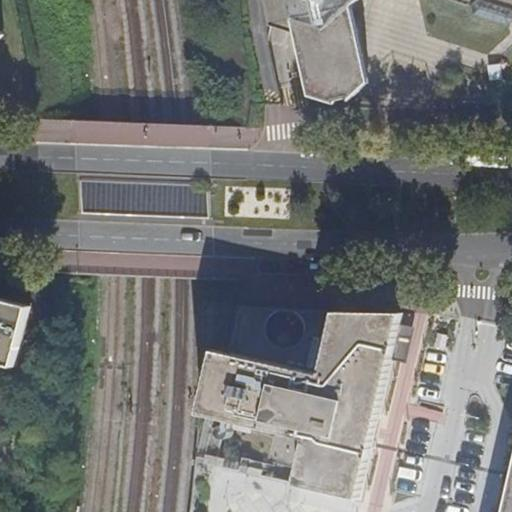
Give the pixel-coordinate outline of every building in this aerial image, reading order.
[(511,0),(263,0),(270,27),(297,34),(310,98),(336,106),(338,102),(346,102),(350,104),(368,86),(368,81),(394,56),(426,66),(433,101),(486,103),(501,104),(505,91),(511,93),(511,0)] [(9,302),(0,300),(0,367),(8,370),(10,366),(25,370),(39,310),(9,302)] [(219,419),(208,464),(245,473),(247,464),(223,457),(231,421),(311,439),(300,486),(364,502),(404,315),(339,314),(325,374),(234,356),(219,419)] [(366,511),(361,511),(193,472),(188,511),(508,511),(511,497),(511,330),(470,320),(410,317),(366,511)] [(206,415),(219,419),(234,356),(219,353),(206,415)]
